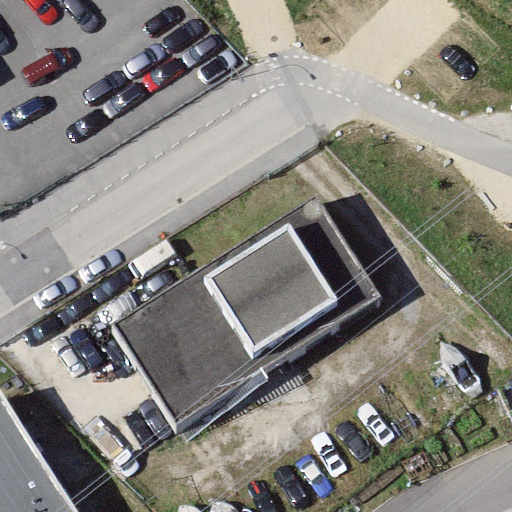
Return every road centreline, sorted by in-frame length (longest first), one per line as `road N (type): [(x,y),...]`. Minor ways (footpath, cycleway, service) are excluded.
road 1 (residential): [(0,292),(339,79)]
road 2 (track): [(339,79),(511,138)]
